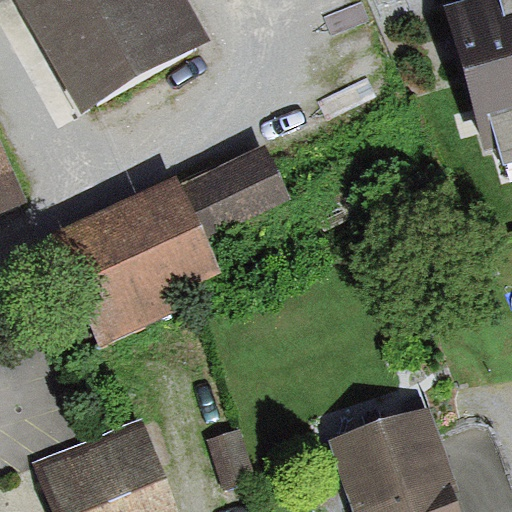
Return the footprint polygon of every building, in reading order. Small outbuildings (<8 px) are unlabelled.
[(178,0),(14,0),(81,118),(206,47),(178,0)] [(511,0),(501,0),(445,16),(485,160),(511,152),(511,0)] [(261,148),(181,184),(208,243),(288,206),(261,148)] [(0,154),(0,221),(25,210),(0,154)] [(176,196),(58,250),(103,349),(181,313),(174,299),(215,281),(176,196)] [(452,511),(422,415),(329,443),(350,511),(452,511)] [(165,511),(134,429),(34,467),(50,511),(165,511)]
